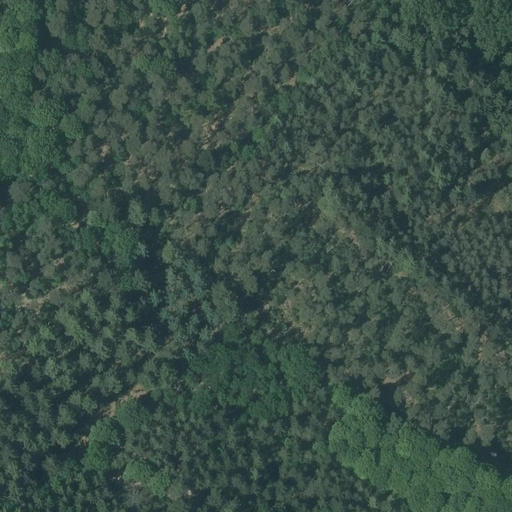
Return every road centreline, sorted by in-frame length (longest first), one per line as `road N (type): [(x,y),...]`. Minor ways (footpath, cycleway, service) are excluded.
road 1 (track): [(0,114),(28,128),(98,205),(307,363),(478,511)]
road 2 (track): [(3,511),(104,479),(231,511)]
